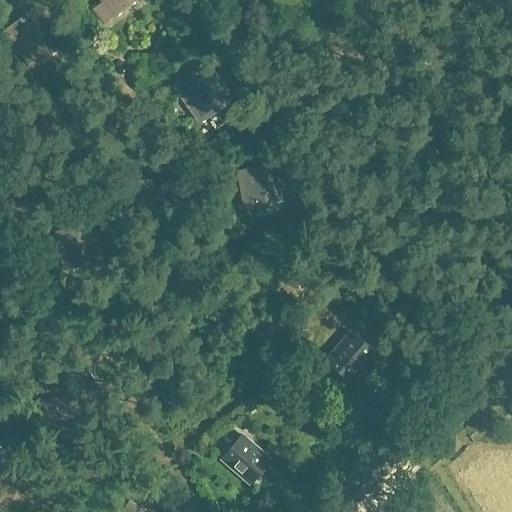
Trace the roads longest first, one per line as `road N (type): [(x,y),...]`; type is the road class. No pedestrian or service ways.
road 1 (track): [(325,0),(414,127),(511,330)]
road 2 (track): [(0,175),(10,168),(38,194),(66,176),(83,135),(135,106),(170,152)]
road 3 (track): [(362,511),(511,366)]
road 4 (track): [(68,511),(166,460),(199,511)]
